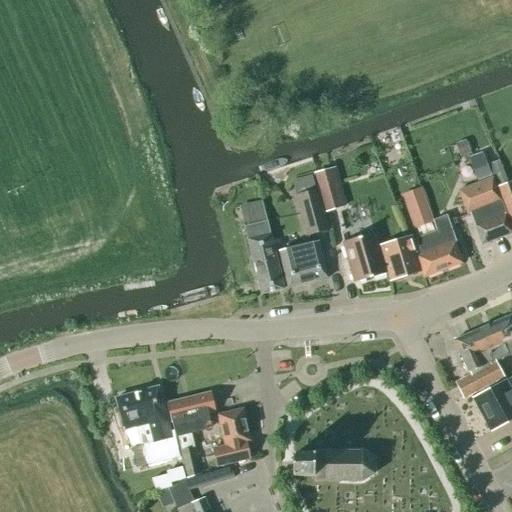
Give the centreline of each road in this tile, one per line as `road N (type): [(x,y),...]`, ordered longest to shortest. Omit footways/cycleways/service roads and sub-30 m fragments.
road 1 (tertiary): [(0,370),(117,339),(266,331)]
road 2 (unclassified): [(493,511),(423,382),(399,318)]
road 3 (residential): [(266,331),(262,433),(285,511)]
road 4 (tertiary): [(266,331),(399,318)]
road 5 (tertiary): [(399,318),(511,269)]
